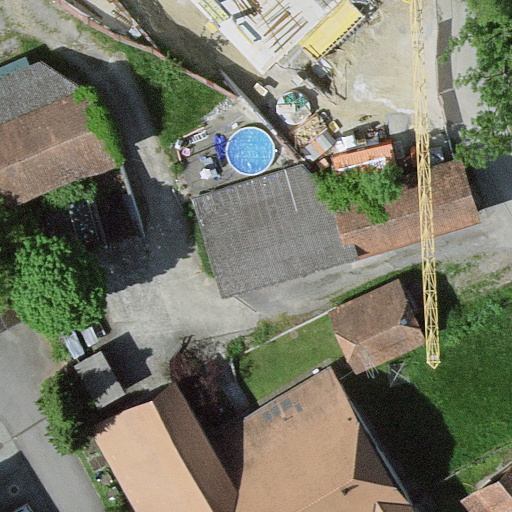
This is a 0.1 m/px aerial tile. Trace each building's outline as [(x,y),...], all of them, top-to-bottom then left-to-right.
[(317,0),(329,10),(338,0),(317,0)] [(23,56),(0,68),(0,205),(114,154),(86,91),(23,56)] [(457,161),(333,198),(350,255),(474,219),(457,161)] [(350,255),(333,198),(295,167),(190,204),(220,298),(350,255)] [(3,270),(0,271),(0,334),(29,319),(3,270)] [(385,286),(327,309),(352,372),(410,350),(385,286)] [(410,511),(330,373),(207,443),(171,381),(84,432),(129,511),(410,511)] [(511,511),(511,462),(461,504),(467,511),(511,511)]
